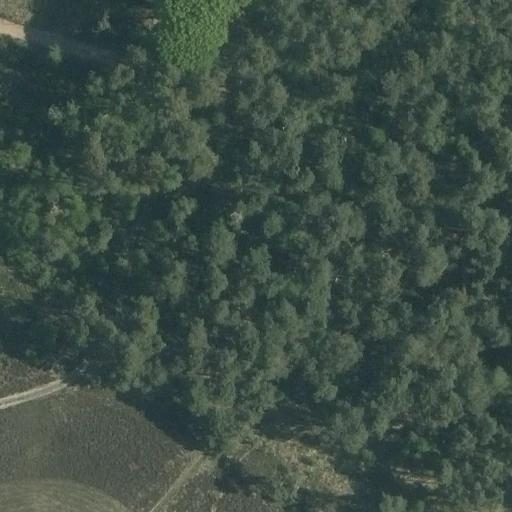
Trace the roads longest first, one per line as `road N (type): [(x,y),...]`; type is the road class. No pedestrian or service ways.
road 1 (track): [(212,0),(96,358),(74,381),(0,401)]
road 2 (track): [(186,74),(0,20)]
